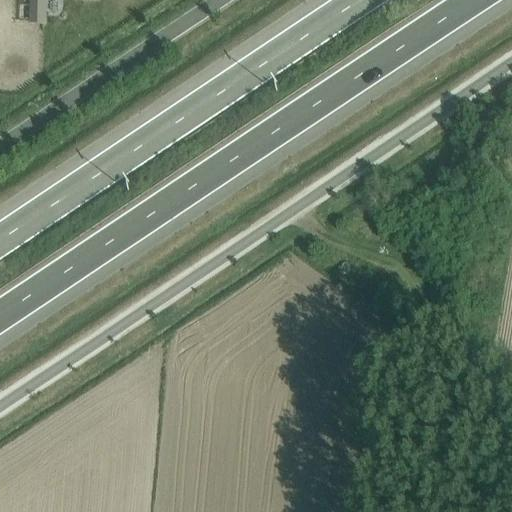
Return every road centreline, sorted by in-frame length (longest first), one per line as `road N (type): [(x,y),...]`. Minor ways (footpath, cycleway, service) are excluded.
road 1 (unclassified): [(511,64),(0,407)]
road 2 (motorway): [(0,316),(473,0)]
road 3 (motorway): [(362,0),(0,239)]
road 4 (tertiary): [(228,0),(0,151)]
